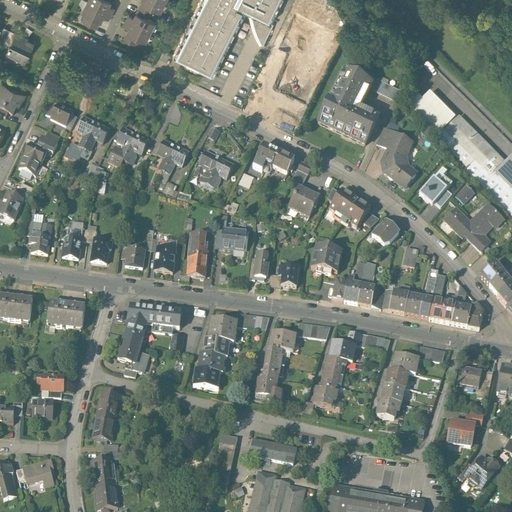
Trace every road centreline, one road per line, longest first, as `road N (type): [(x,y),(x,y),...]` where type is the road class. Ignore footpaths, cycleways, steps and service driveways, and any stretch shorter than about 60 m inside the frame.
road 1 (tertiary): [(511,336),(447,258),(355,177),(102,51)]
road 2 (tertiary): [(511,351),(113,284)]
road 3 (residential): [(4,165),(61,34)]
road 4 (residential): [(86,373),(223,406)]
